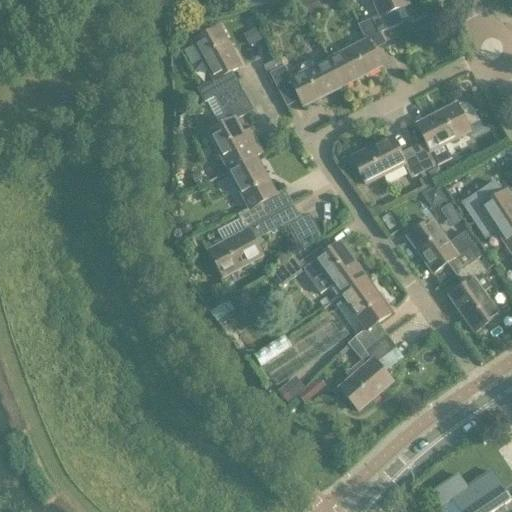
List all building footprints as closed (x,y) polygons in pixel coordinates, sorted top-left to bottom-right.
[(316,0),(310,0),(302,4),(309,16),(321,10),(316,0)] [(405,0),(372,0),(381,17),(371,22),(380,35),(401,25),(395,13),(408,7),(405,0)] [(367,44),(328,62),(342,89),(380,70),(371,51),(385,45),(380,35),(371,22),(359,27),(367,44)] [(255,30),(243,36),(249,47),(261,41),(255,30)] [(195,49),(184,55),(191,68),(202,63),(213,84),(208,86),(197,92),(203,105),(214,98),(237,87),(230,74),(240,69),(219,31),(193,45),(195,49)] [(280,60),(263,68),(266,75),(269,73),(270,75),(281,98),(285,107),(299,101),(302,108),(342,89),(328,62),(315,69),(313,64),(308,64),(305,65),(301,68),(300,71),(302,75),(289,81),(283,69),(284,69),(280,60)] [(229,125),(208,136),(228,174),(255,159),(235,122),(251,113),(237,87),(214,98),(229,125)] [(425,143),(414,149),(426,173),(437,167),(438,168),(452,161),(444,146),(469,134),(467,130),(480,124),(472,111),(471,109),(470,108),(468,107),(467,106),(464,106),(462,106),(460,106),(458,107),(455,108),(417,127),(425,143)] [(426,173),(414,149),(400,156),(392,140),(352,160),(366,187),(405,167),(411,180),(426,173)] [(255,159),(228,174),(248,211),(237,217),(244,230),(267,218),(261,206),(276,198),(255,159)] [(423,191),(430,210),(451,202),(444,183),(423,191)] [(483,191),(461,206),(485,242),(496,234),(505,247),(511,241),(511,202),(506,193),(502,196),(494,184),(483,192),(483,191)] [(455,225),(463,219),(451,203),(443,209),(455,225)] [(246,233),(208,254),(223,280),(261,260),(254,243),(275,231),(298,218),(292,206),(268,218),(267,218),(244,230),(246,233)] [(288,225),(300,247),(321,235),(310,214),(288,225)] [(456,277),(477,262),(477,261),(482,257),(465,234),(449,245),(432,222),(408,238),(434,275),(448,265),(456,277)] [(316,244),(274,275),(282,287),(302,272),(320,297),(333,288),(341,298),(365,281),(339,245),(324,255),(316,244)] [(477,262),(456,277),(464,288),(450,298),(475,335),(499,318),(483,294),(490,289),(481,277),(486,273),(477,262)] [(365,281),(341,298),(365,331),(355,340),(364,352),(386,337),(377,324),(389,315),(365,281)] [(366,367),(339,391),(358,413),(392,385),(374,365),(395,350),(386,337),(364,352),(355,340),(348,346),(366,367)] [(263,362),(292,349),(288,339),(258,351),(263,362)] [(292,382),(277,394),(287,406),(301,394),(292,382)] [(324,388),(318,382),(299,400),(305,406),(324,388)] [(457,477),(431,495),(440,509),(451,501),(458,511),(494,511),(496,511),(511,511),(511,498),(508,501),(490,474),(466,490),(457,477)]
